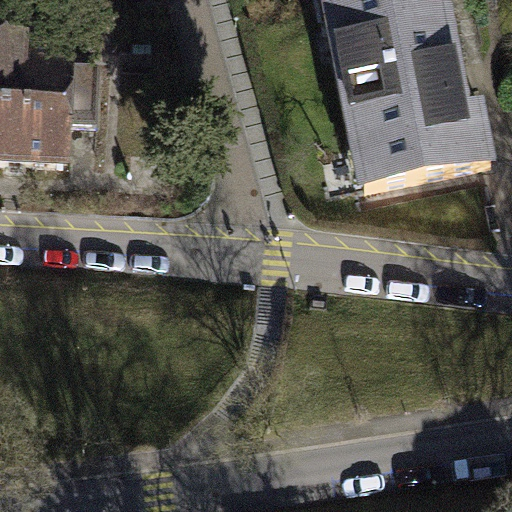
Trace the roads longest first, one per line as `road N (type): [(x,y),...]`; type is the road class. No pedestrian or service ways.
road 1 (residential): [(0,244),(267,261),(511,293)]
road 2 (residential): [(4,511),(511,448)]
